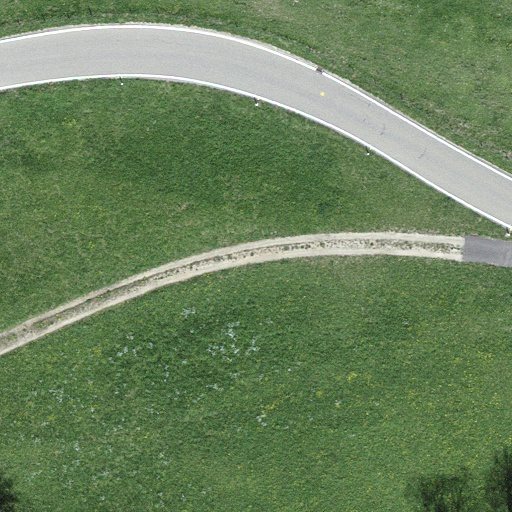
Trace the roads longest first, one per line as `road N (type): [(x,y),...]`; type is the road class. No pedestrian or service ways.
road 1 (tertiary): [(511,201),(338,105),(246,69),(116,51),(0,66)]
road 2 (track): [(0,346),(176,269),(235,253),(375,240),(511,252)]
